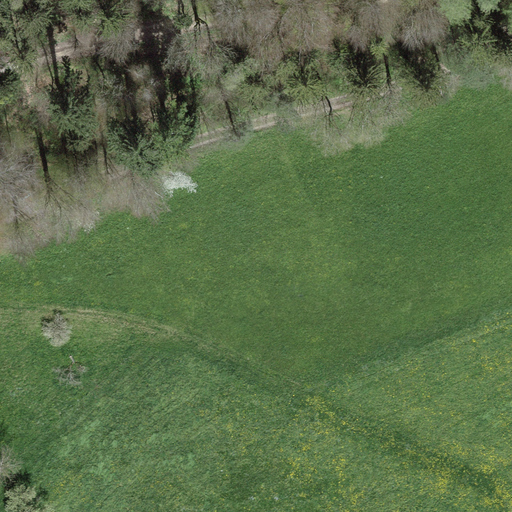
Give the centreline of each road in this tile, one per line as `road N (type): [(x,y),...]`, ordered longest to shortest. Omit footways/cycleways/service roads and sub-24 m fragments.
road 1 (track): [(511,36),(482,55),(336,107),(173,147),(0,227)]
road 2 (unclassified): [(373,0),(188,25),(0,68)]
